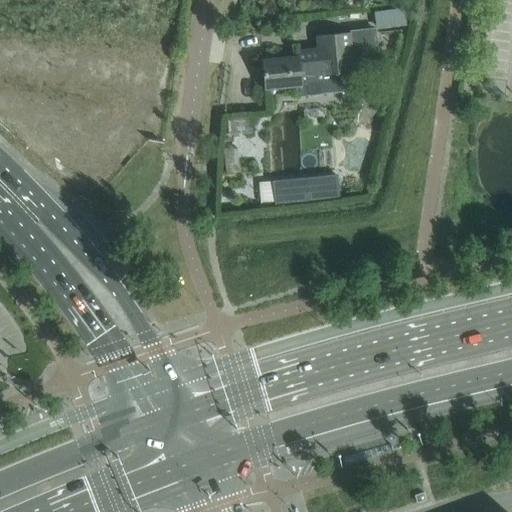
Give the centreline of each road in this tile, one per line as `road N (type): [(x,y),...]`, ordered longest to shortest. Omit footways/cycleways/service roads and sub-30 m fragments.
road 1 (secondary): [(511,324),(183,416)]
road 2 (secondary): [(203,460),(511,371)]
road 3 (tertiary): [(183,416),(118,299),(0,165)]
road 4 (tertiary): [(0,215),(112,347),(154,426)]
road 5 (residential): [(205,0),(183,170)]
road 6 (secondary): [(154,426),(0,486)]
